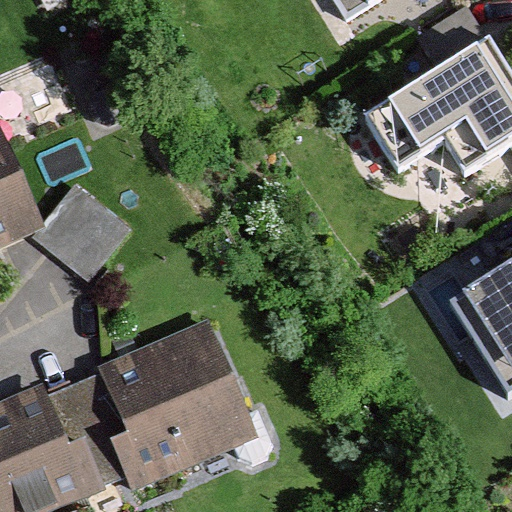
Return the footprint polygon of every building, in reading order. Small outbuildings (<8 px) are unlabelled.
[(397,0),(337,0),(354,27),(397,0)] [(511,69),(473,6),(420,38),(443,77),(368,122),(402,179),(450,150),(469,182),(510,157),(511,159),(511,69)] [(0,251),(25,241),(0,182),(0,251)] [(123,236),(72,199),(35,248),(86,286),(123,236)] [(511,408),(511,270),(441,315),(502,415),(511,408)] [(247,444),(199,330),(91,375),(116,434),(99,441),(122,496),(247,444)] [(54,456),(30,398),(0,409),(0,511),(70,511),(99,501),(78,447),(54,456)]
